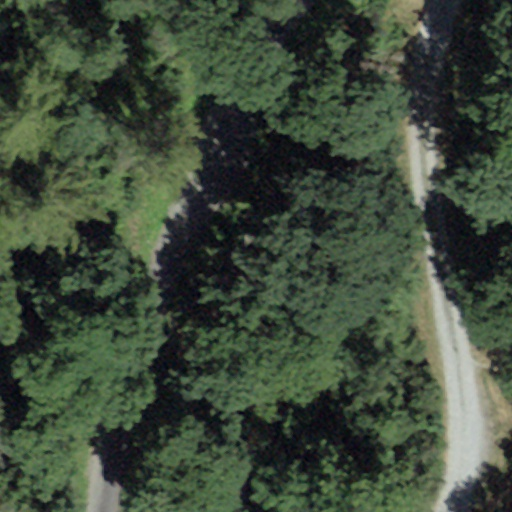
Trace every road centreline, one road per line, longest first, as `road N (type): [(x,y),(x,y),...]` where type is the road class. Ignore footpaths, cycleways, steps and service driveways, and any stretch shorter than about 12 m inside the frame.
road 1 (unclassified): [(105,511),(182,252),(298,0)]
road 2 (track): [(460,0),(439,58),(422,182),(476,511)]
